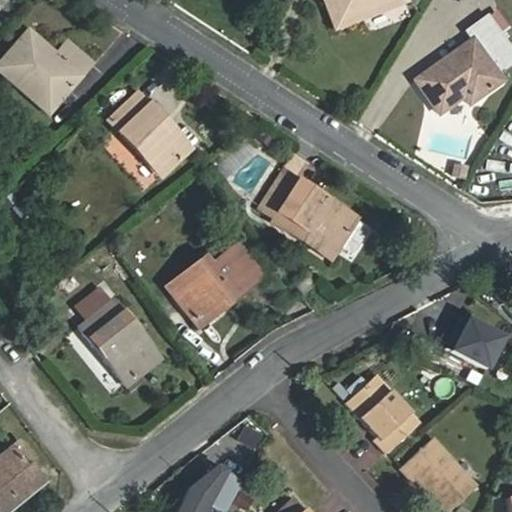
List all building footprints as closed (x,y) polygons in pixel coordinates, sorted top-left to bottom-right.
[(407,1),(406,0),(324,0),(335,29),(407,1)] [(472,39),(415,80),(439,114),(463,98),(469,105),(503,81),(497,73),(511,62),(511,52),(487,18),(467,32),(472,39)] [(28,30),(0,62),(0,71),(22,91),(32,80),(58,103),(92,63),(68,41),(56,54),(28,30)] [(118,132),(145,107),(135,96),(107,121),(118,132)] [(145,107),(118,132),(161,178),(191,149),(149,104),(145,107)] [(467,167),(457,165),(455,176),(466,178),(467,167)] [(309,230),(338,249),(340,246),(356,221),(357,219),(283,172),(259,209),(274,219),(271,223),(301,242),(309,230)] [(28,197),(12,209),(20,220),(36,209),(28,197)] [(356,221),(340,246),(349,252),(355,251),(366,232),(365,227),(356,221)] [(309,230),(301,242),(331,260),(338,249),(309,230)] [(263,277),(236,244),(171,295),(198,328),(263,277)] [(304,274),(292,283),(301,295),(313,286),(304,274)] [(126,387),(161,360),(113,301),(78,327),(126,387)] [(462,318),(446,350),(486,371),(501,341),(462,318)] [(446,403),(456,389),(436,374),(426,388),(446,403)] [(385,455),(419,423),(375,376),(344,405),(375,438),(372,441),(385,455)] [(443,511),(446,511),(477,486),(433,438),(398,470),(411,483),(415,480),(443,511)] [(0,511),(8,511),(46,482),(29,462),(34,458),(19,440),(0,455),(0,511)] [(186,487),(172,511),(220,511),(204,504),(220,471),(212,467),(186,487)] [(307,511),(304,509),(302,510),(292,499),(278,511),(307,511)]
